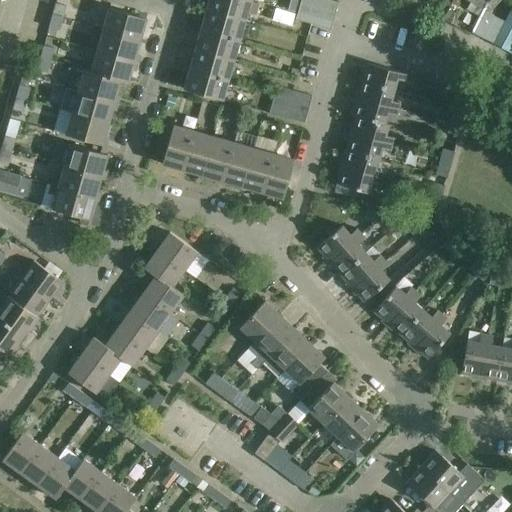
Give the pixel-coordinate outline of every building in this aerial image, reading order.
[(250,0),(208,0),(183,88),(222,100),(250,0)] [(338,2),(330,0),(300,0),(295,19),(331,29),(338,2)] [(478,16),(486,0),(467,0),(470,2),(466,9),(478,16)] [(56,3),(53,14),(63,18),(66,6),(56,3)] [(103,27),(102,29),(140,40),(146,18),(108,7),(108,10),(100,8),(96,11),(94,20),(96,25),(103,27)] [(511,12),(509,11),(492,43),(509,52),(511,46),(511,12)] [(63,18),(53,14),(49,26),(59,29),(63,18)] [(140,40),(102,29),(96,50),(134,61),(140,40)] [(40,57),(50,60),(54,48),(44,45),(40,57)] [(134,61),(96,50),(90,72),(120,80),(128,82),(134,61)] [(50,60),(40,57),(37,69),(46,72),(50,60)] [(367,63),(362,80),(394,90),(397,79),(406,81),(408,74),(367,63)] [(83,70),(77,91),(114,101),(120,80),(90,72),(83,70)] [(23,75),(17,97),(26,99),(30,87),(28,86),(30,78),(23,75)] [(394,90),(362,80),(357,97),(398,109),(399,103),(391,101),(394,90)] [(312,96),(293,90),(276,86),(268,113),(304,123),(312,96)] [(470,92),(460,89),(457,98),(468,101),(470,92)] [(108,123),(114,101),(77,91),(71,112),(108,123)] [(168,96),(165,106),(173,109),(176,99),(168,96)] [(26,99),(17,97),(14,107),(23,110),(26,99)] [(398,109),(357,97),(352,114),(389,125),(389,124),(385,123),(388,113),(396,115),(398,109)] [(242,112),(232,109),(229,118),(240,121),(242,112)] [(108,123),(71,112),(65,134),(102,144),(108,123)] [(389,125),(352,114),(352,115),(356,116),(351,132),(392,144),(394,138),(386,136),(389,125)] [(450,124),(462,126),(464,117),(453,115),(450,124)] [(8,119),(0,148),(12,151),(20,122),(8,119)] [(460,136),(462,126),(450,124),(448,133),(460,136)] [(283,198),(294,159),(173,125),(162,164),(283,198)] [(392,144),(351,132),(346,149),(379,158),(382,148),(391,150),(392,144)] [(64,166),(101,176),(107,154),(59,141),(54,161),(64,164),(64,166)] [(12,151),(0,148),(0,158),(9,161),(12,151)] [(440,157),(452,161),(454,152),(443,148),(440,157)] [(379,158),(346,149),(342,166),(382,177),(384,171),(376,169),(379,158)] [(452,161),(440,157),(437,165),(449,169),(452,161)] [(95,197),(101,176),(64,166),(58,187),(95,197)] [(381,184),(382,177),(342,166),(337,184),(369,193),(372,181),(381,184)] [(0,189),(15,194),(20,176),(0,170),(0,189)] [(445,185),(433,181),(430,190),(442,194),(445,185)] [(95,197),(58,187),(50,184),(47,193),(56,196),(52,209),(80,217),(78,222),(87,225),(95,197)] [(442,194),(430,190),(427,200),(439,203),(442,194)] [(374,221),(377,210),(368,207),(365,218),(374,221)] [(387,213),(377,210),(374,221),(383,224),(387,213)] [(405,231),(415,232),(416,221),(406,221),(405,231)] [(425,222),(416,221),(415,232),(424,233),(425,222)] [(329,261),(361,233),(356,228),(350,234),(342,225),(316,247),(329,261)] [(170,231),(156,250),(184,270),(197,251),(170,231)] [(366,239),(361,233),(329,261),(340,274),(366,252),(359,245),(366,239)] [(449,252),(457,243),(450,236),(442,245),(449,252)] [(464,249),(457,243),(449,252),(456,258),(464,249)] [(367,253),(366,252),(340,274),(351,287),(384,259),(373,246),(367,253)] [(144,267),(155,275),(171,287),(184,270),(156,250),(144,267)] [(389,265),(384,259),(351,287),(364,301),(389,279),(382,271),(389,265)] [(34,260),(20,278),(49,299),(62,281),(34,260)] [(476,275),(483,266),(476,260),(469,269),(476,275)] [(490,272),(483,266),(476,275),(483,281),(490,272)] [(501,286),(504,275),(490,272),(488,283),(501,286)] [(182,295),(171,287),(155,275),(143,293),(170,312),(182,295)] [(20,278),(8,296),(37,316),(49,299),(20,278)] [(373,311),(387,323),(415,291),(411,287),(405,293),(396,285),(373,311)] [(234,287),(226,299),(232,304),(241,292),(234,287)] [(401,335),(422,310),(414,303),(420,295),(415,291),(387,323),(401,335)] [(170,312),(143,293),(130,310),(157,330),(170,312)] [(0,348),(9,355),(11,356),(19,344),(25,349),(36,334),(30,329),(39,318),(37,316),(8,296),(0,306),(0,348)] [(224,315),(232,304),(226,299),(217,311),(224,315)] [(240,326),(254,340),(279,314),(264,300),(240,326)] [(145,347),(157,330),(130,310),(117,328),(145,347)] [(414,346),(442,314),(438,310),(431,318),(422,310),(401,335),(414,346)] [(294,328),(279,314),(254,340),(247,348),(257,357),(252,363),(257,368),(263,361),(294,328)] [(442,314),(414,346),(428,358),(449,333),(441,326),(447,319),(442,314)] [(208,322),(200,334),(207,339),(215,327),(208,322)] [(145,347),(117,328),(105,345),(121,357),(132,365),(145,347)] [(278,375),(284,368),(309,342),(294,328),(263,361),(278,375)] [(207,339),(200,334),(191,345),(198,350),(207,339)] [(479,376),(486,335),(480,334),(479,343),(467,340),(461,373),(479,376)] [(479,376),(497,380),(503,347),(490,344),(492,336),(486,335),(479,376)] [(121,357),(105,345),(93,337),(81,354),(108,374),(121,357)] [(290,391),(300,400),(327,371),(319,363),(324,357),(309,342),(284,368),(299,382),(290,391)] [(511,348),(503,347),(497,380),(511,382),(511,348)] [(95,393),(108,374),(81,354),(67,372),(95,393)] [(174,369),(181,374),(190,363),(182,357),(174,369)] [(173,385),(181,374),(174,369),(166,380),(173,385)] [(323,422),(348,396),(333,383),(336,379),(327,371),(300,400),(323,422)] [(212,388),(220,377),(213,372),(205,383),(212,388)] [(237,389),(220,377),(212,388),(228,400),(237,389)] [(71,396),(77,388),(68,382),(63,390),(71,396)] [(91,399),(77,388),(71,396),(86,406),(91,399)] [(245,412),(254,401),(237,389),(228,400),(245,412)] [(149,404),(156,409),(164,398),(157,392),(149,404)] [(362,410),(348,396),(323,422),(338,436),(362,410)] [(254,401),(245,412),(253,418),(261,407),(254,401)] [(156,409),(149,404),(140,415),(148,420),(156,409)] [(270,431),(287,413),(278,405),(261,424),(270,431)] [(98,415),(109,423),(115,416),(103,408),(98,415)] [(378,424),(362,410),(338,436),(332,443),(347,457),(378,424)] [(296,422),(287,413),(270,431),(280,440),(296,422)] [(126,424),(115,416),(109,423),(121,431),(126,424)] [(2,459),(20,472),(40,445),(22,432),(2,459)] [(133,440),(144,448),(150,441),(138,433),(133,440)] [(161,449),(150,441),(144,448),(155,457),(161,449)] [(40,445),(20,472),(38,485),(58,457),(40,445)] [(420,467),(461,505),(484,480),(467,463),(459,472),(436,450),(420,467)] [(58,457),(38,485),(55,498),(63,486),(75,470),(58,457)] [(168,487),(178,473),(184,466),(173,458),(168,466),(172,469),(162,483),(168,487)] [(63,486),(81,499),(101,471),(83,459),(75,470),(63,486)] [(184,466),(178,473),(181,475),(188,480),(191,482),(196,475),(184,466)] [(296,484),(304,472),(297,467),(289,478),(296,484)] [(454,511),(461,505),(420,467),(406,483),(429,504),(421,511),(454,511)] [(118,484),(101,471),(81,499),(98,511),(118,484)] [(304,472),(296,484),(303,489),(311,478),(304,472)] [(181,475),(176,481),(184,487),(188,480),(181,475)] [(214,499),(220,492),(208,483),(203,491),(214,499)] [(136,496),(118,484),(98,511),(124,511),(127,508),(136,496)] [(311,486),(308,491),(314,496),(316,496),(319,492),(311,486)] [(231,500),(220,492),(214,499),(225,507),(231,500)] [(404,511),(391,499),(378,511),(404,511)]
